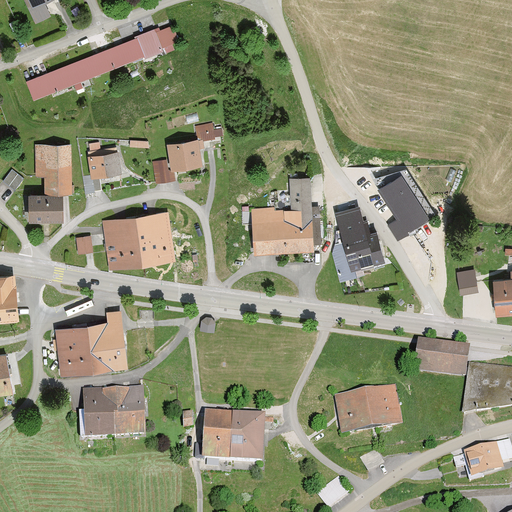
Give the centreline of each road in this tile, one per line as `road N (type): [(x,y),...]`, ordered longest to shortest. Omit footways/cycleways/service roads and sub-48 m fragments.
road 1 (secondary): [(33,270),(437,328)]
road 2 (residential): [(437,328),(386,234),(322,144),(272,3)]
road 3 (unclassified): [(511,425),(425,456),(347,511)]
road 4 (residential): [(170,0),(0,65)]
